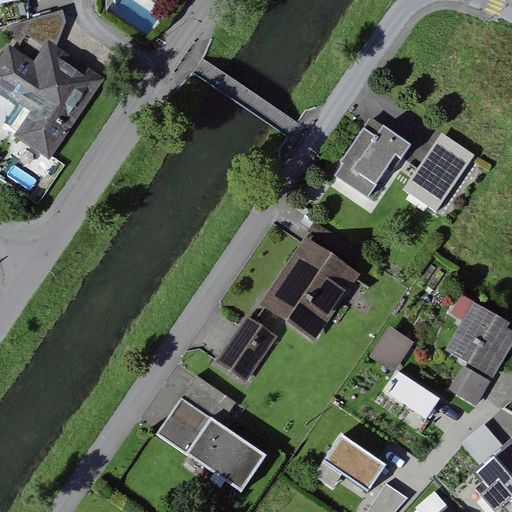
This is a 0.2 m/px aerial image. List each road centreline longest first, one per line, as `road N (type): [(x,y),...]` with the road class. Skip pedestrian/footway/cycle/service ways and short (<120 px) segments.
road 1 (residential): [(416,0),(69,511)]
road 2 (residential): [(42,267),(218,0)]
